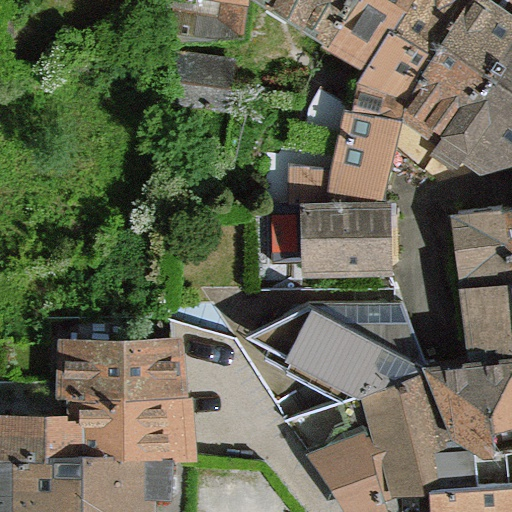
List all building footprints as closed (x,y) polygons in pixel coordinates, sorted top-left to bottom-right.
[(250,0),(167,0),(161,43),(244,37),(250,0)] [(278,0),(332,33),(352,0),(278,0)] [(411,0),(352,0),(332,33),(330,37),(370,59),(361,78),(408,99),(436,53),(395,28),(411,0)] [(411,0),(395,28),(436,53),(473,0),(411,0)] [(511,36),(511,19),(483,0),(473,0),(436,53),(408,99),(450,130),(511,36)] [(511,36),(450,130),(445,138),(465,153),(489,170),(508,145),(511,147),(511,36)] [(181,56),(174,102),(231,109),(237,63),(181,56)] [(340,171),(354,106),(322,89),(310,110),(299,168),(340,171)] [(403,116),(354,106),(340,171),(299,168),(299,202),(308,202),(386,199),(403,116)] [(465,153),(445,138),(435,152),(455,166),(465,153)] [(308,202),(312,263),(390,260),(386,199),(308,202)] [(470,284),(510,282),(503,205),(461,210),(470,284)] [(511,356),(511,281),(510,282),(470,284),(478,354),(479,360),(511,356)] [(430,365),(428,359),(406,300),(311,300),(249,331),(270,343),(264,353),(317,380),(326,375),(338,402),(363,392),(430,365)] [(67,395),(77,395),(181,396),(176,339),(69,341),(67,395)] [(511,445),(511,356),(479,360),(478,354),(428,359),(430,365),(459,436),(488,449),(511,445)] [(430,365),(363,392),(375,435),(391,493),(399,492),(397,481),(434,478),(433,483),(511,478),(511,445),(488,449),(459,436),(430,365)] [(77,395),(79,414),(83,455),(173,455),(186,455),(181,396),(77,395)] [(0,455),(83,455),(79,414),(0,413),(0,455)] [(391,493),(375,435),(314,455),(352,508),(386,500),(385,495),(391,493)] [(171,493),(173,455),(83,455),(0,455),(0,511),(155,511),(155,493),(171,493)] [(511,511),(511,478),(433,483),(434,511),(511,511)]
